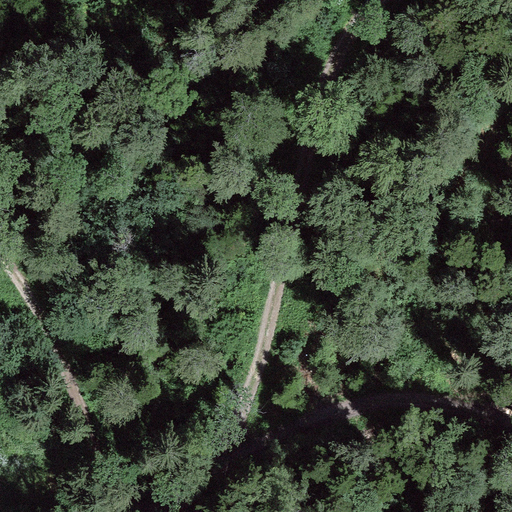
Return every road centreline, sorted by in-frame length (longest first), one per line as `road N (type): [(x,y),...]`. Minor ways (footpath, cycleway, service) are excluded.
road 1 (track): [(378,0),(342,43),(266,336),(256,433)]
road 2 (track): [(511,436),(393,401),(256,433),(144,511)]
road 3 (track): [(0,263),(42,315),(126,511)]
